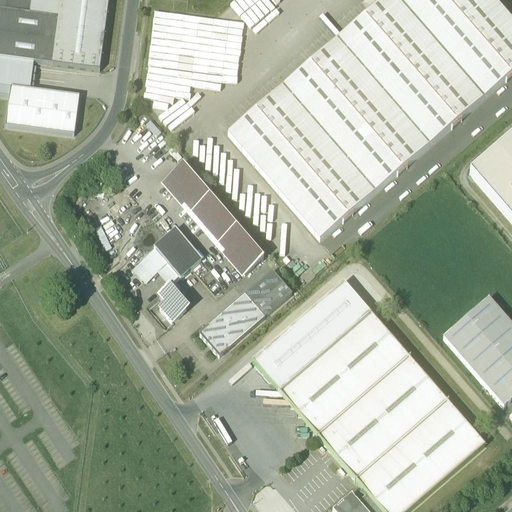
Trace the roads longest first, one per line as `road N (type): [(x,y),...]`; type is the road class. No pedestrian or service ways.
road 1 (unclassified): [(239,511),(27,196)]
road 2 (unclassified): [(135,0),(116,113),(103,140),(27,196)]
